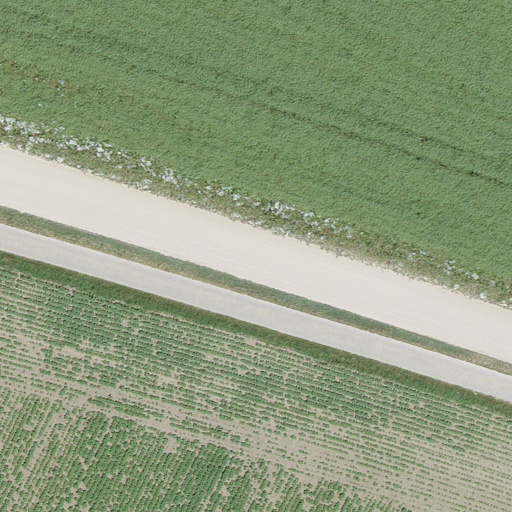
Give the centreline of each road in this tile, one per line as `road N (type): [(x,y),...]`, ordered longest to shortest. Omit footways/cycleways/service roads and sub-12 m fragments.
road 1 (track): [(0,240),(511,395)]
road 2 (unknown): [(0,205),(511,351)]
